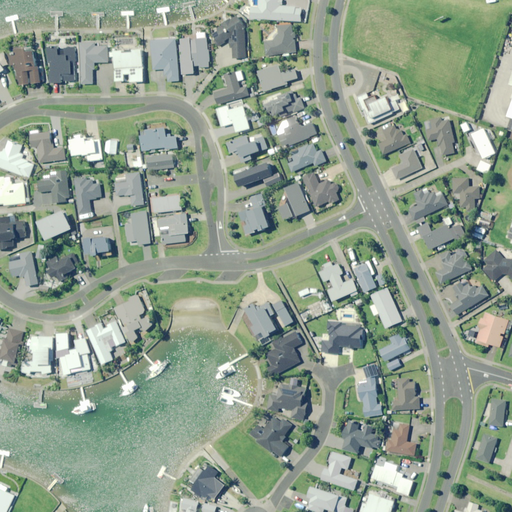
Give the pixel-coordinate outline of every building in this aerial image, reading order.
[(285,0),(259,0),(260,7),(253,6),(252,19),(303,21),(304,7),(285,6),(285,0)] [(216,40),(219,47),(226,43),(225,41),(231,38),(232,49),(234,49),(234,59),(247,58),(246,27),(240,15),(223,24),(224,26),(218,29),(219,32),(214,34),(216,38),(217,39),(216,40)] [(294,32),(294,25),(279,26),(281,39),(266,41),(267,56),(299,52),(296,32),(294,32)] [(211,67),(210,38),(182,39),(183,74),(196,74),(195,66),(201,66),(201,67),(211,67)] [(180,81),(177,39),(153,40),(155,70),(165,69),(166,76),(169,75),(169,82),(180,81)] [(97,46),(97,42),(83,43),(83,84),(95,84),(95,69),(96,69),(96,62),(110,62),(110,46),(97,46)] [(76,64),(78,64),(77,47),(67,47),(68,55),(61,56),(61,46),(50,47),(51,83),(64,83),(63,74),(67,74),(67,83),(79,82),(78,68),(76,68),(76,64)] [(30,52),(30,47),(19,49),(20,54),(12,55),(13,65),(16,65),(18,79),(22,78),(23,85),(44,82),(42,66),(40,67),(38,51),(30,52)] [(117,81),(127,81),(127,75),(132,74),(132,81),(133,81),(133,82),(145,82),(144,49),(134,49),(134,53),(126,53),(126,49),(116,49),(117,81)] [(283,73),(281,65),(259,72),(265,92),(289,84),(288,82),(300,78),(297,69),(283,73)] [(219,105),(243,99),(250,97),(248,87),(241,88),(237,72),(226,75),(230,89),(216,92),(219,105)] [(288,112),(288,113),(294,111),(294,113),(306,109),(302,98),(299,99),(296,90),(280,96),(282,99),(265,105),(268,113),(273,112),(275,116),(288,112)] [(358,97),(365,115),(369,125),(402,112),(395,95),(373,104),(376,111),(371,113),(366,100),(371,98),(369,92),(358,97)] [(243,99),(219,105),(220,108),(217,108),(222,127),(236,123),(238,132),(251,129),(243,99)] [(411,111),(406,101),(401,104),(406,114),(411,111)] [(260,119),(258,112),(251,114),(253,121),(260,119)] [(304,127),(298,116),(283,122),(287,132),(280,135),(286,148),(319,133),(314,123),(304,127)] [(442,122),(442,118),(431,120),(433,129),(427,130),(430,141),(439,139),(440,146),(442,145),(444,155),(456,153),(454,142),(456,142),(452,120),(442,122)] [(471,130),(468,122),(462,125),(465,132),(471,130)] [(398,130),(396,125),(384,130),(388,140),(380,144),(385,155),(412,142),(409,134),(404,136),(401,129),(398,130)] [(169,137),(167,127),(148,130),(148,135),(141,136),(143,151),(167,147),(167,150),(180,148),(178,135),(169,137)] [(497,153),(485,129),(473,134),(485,159),(497,153)] [(30,148),(34,147),(34,148),(39,147),(41,163),(67,160),(66,147),(55,149),(52,132),(28,135),(30,148)] [(232,153),(236,152),(237,155),(241,154),(244,163),(254,159),(252,154),(270,148),(266,137),(251,142),(249,135),(228,142),(232,153)] [(72,140),(73,150),(74,150),(75,156),(84,155),(84,156),(89,155),(90,161),(104,160),(102,139),(90,140),(89,138),(72,140)] [(111,139),(110,142),(108,142),(106,151),(110,152),(110,153),(117,154),(118,147),(118,140),(111,139)] [(23,146),(9,140),(5,152),(3,151),(0,158),(0,166),(30,178),(35,165),(29,162),(29,161),(23,159),(25,155),(21,153),(23,146)] [(318,152),(314,143),(300,149),(301,153),(293,156),(295,161),(290,164),(293,172),(315,163),(316,166),(328,161),(323,150),(318,152)] [(423,168),(418,159),(422,157),(417,146),(400,154),(404,163),(405,164),(393,169),(398,180),(423,168)] [(280,153),(277,147),(269,150),(271,156),(280,153)] [(176,167),(174,154),(149,157),(151,171),(176,167)] [(143,167),(142,157),(133,158),(134,167),(143,167)] [(492,165),(483,160),(478,169),(488,174),(492,165)] [(275,175),(270,163),(238,175),(243,188),(266,179),(269,186),(284,181),(281,172),(275,175)] [(72,198),(68,170),(59,171),(60,176),(52,177),(52,179),(40,181),(41,192),(53,191),(55,203),(67,202),(67,198),(72,198)] [(146,206),(142,172),(127,174),(128,182),(117,184),(119,196),(133,195),(134,207),(146,206)] [(338,181),(333,183),(332,182),(327,180),(320,183),(315,172),(304,177),(317,207),(330,202),(331,204),(341,200),(337,193),(342,191),(338,181)] [(13,184),(12,177),(0,177),(0,204),(5,204),(6,205),(27,203),(26,197),(30,196),(29,191),(26,192),(25,183),(13,184)] [(91,201),(99,200),(98,198),(104,197),(102,184),(94,185),(94,179),(88,180),(88,177),(76,179),(81,214),(93,213),(91,201)] [(470,187),(469,177),(453,178),(454,194),(461,194),(461,207),(467,207),(467,212),(476,212),(476,207),(476,199),(482,198),(481,186),(470,187)] [(311,211),(300,183),(286,188),(292,203),(297,216),(311,211)] [(443,184),(438,187),(440,192),(446,190),(443,184)] [(425,194),(423,190),(415,193),(420,205),(410,209),(415,220),(449,205),(444,194),(438,197),(435,190),(425,194)] [(249,235),(256,233),(255,231),(260,229),(261,231),(272,227),(269,219),(271,218),(267,205),(268,205),(264,193),(251,198),(255,208),(241,213),(249,235)] [(156,213),(183,210),(181,196),(155,199),(156,213)] [(297,216),(292,203),(280,207),(285,221),(297,216)] [(74,229),(66,210),(38,222),(42,231),(44,230),(48,240),(74,229)] [(129,234),(130,242),(140,241),(141,245),(152,243),(149,222),(156,221),(155,216),(148,217),(148,212),(134,214),(136,223),(127,225),(127,226),(125,226),(126,235),(129,234)] [(493,216),(482,212),(480,216),(492,220),(493,216)] [(159,217),(161,229),(163,229),(165,244),(187,242),(186,234),(190,233),(188,214),(183,214),(159,217)] [(28,236),(26,225),(26,221),(12,223),(11,217),(0,218),(0,249),(9,249),(9,247),(15,247),(14,239),(28,237),(28,236)] [(453,223),(451,217),(445,219),(447,226),(453,223)] [(463,224),(450,230),(449,226),(447,227),(446,225),(434,231),(429,223),(419,228),(424,238),(425,238),(431,250),(455,239),(456,238),(459,243),(470,237),(463,224)] [(486,237),(476,236),(475,249),(485,249),(486,237)] [(100,252),(105,252),(105,256),(113,255),(112,251),(111,237),(86,239),(87,254),(95,254),(95,256),(101,255),(100,252)] [(468,256),(463,246),(458,248),(450,252),(441,256),(447,268),(437,273),(442,284),(474,269),(470,262),(467,263),(464,257),(468,256)] [(511,259),(505,259),(498,250),(485,261),(489,266),(484,269),(495,282),(504,274),(509,274),(511,277),(511,259)] [(39,285),(33,251),(21,253),(21,255),(11,257),(15,277),(26,275),(28,286),(39,285)] [(82,267),(75,253),(60,261),(58,257),(48,262),(56,278),(59,276),(62,282),(70,278),(68,274),(82,267)] [(353,297),(359,294),(358,291),(359,291),(354,279),(344,283),(340,275),(344,273),(340,264),(334,267),(332,262),(325,265),(327,270),(322,272),(326,282),(331,279),(335,288),(330,290),(335,302),(352,294),(353,297)] [(376,274),(370,262),(355,269),(366,293),(378,287),(373,275),(376,274)] [(385,272),(378,276),(379,280),(378,281),(381,286),(389,283),(385,272)] [(465,287),(462,283),(454,288),(461,299),(452,305),(458,315),(491,295),(484,285),(478,289),(473,282),(465,287)] [(403,321),(389,288),(372,296),(376,304),(371,306),(375,316),(380,313),(387,328),(403,321)] [(315,295),(313,290),(304,294),(306,299),(315,295)] [(154,325),(140,294),(131,298),(133,301),(116,308),(121,319),(121,318),(132,342),(140,339),(136,331),(141,329),(147,331),(154,325)] [(328,299),(319,303),(324,314),(333,310),(328,299)] [(295,322),(283,300),(276,305),(288,326),(295,322)] [(276,314),(270,302),(258,309),(256,304),(247,310),(256,326),(253,327),(260,341),(279,330),(271,316),(276,314)] [(310,310),(314,319),(324,314),(319,303),(309,307),(310,310)] [(314,319),(310,310),(299,314),(303,323),(314,319)] [(510,320),(487,313),(485,318),(483,318),(480,328),(475,342),(489,347),(490,344),(501,347),(510,320)] [(127,342),(117,321),(108,325),(109,327),(105,329),(102,324),(87,331),(103,365),(114,360),(111,352),(114,350),(109,341),(114,338),(118,346),(127,342)] [(343,322),(329,322),(329,331),(330,331),(330,341),(324,341),(323,354),(340,354),(340,346),(351,347),(350,350),(356,350),(356,349),(363,349),(363,345),(364,330),(362,330),(362,327),(343,326),(343,322)] [(25,332),(11,328),(8,338),(6,337),(3,350),(0,349),(0,361),(0,364),(9,366),(10,361),(18,363),(25,332)] [(304,343),(298,331),(283,339),(283,338),(273,343),(277,350),(267,355),(273,366),(271,367),(276,376),(302,362),(295,348),(304,343)] [(387,361),(404,353),(405,355),(413,351),(412,349),(407,338),(403,339),(401,334),(391,338),(394,344),(382,350),(387,361)] [(36,353),(36,362),(29,361),(29,360),(23,360),(23,372),(32,374),(32,371),(44,372),(44,375),(53,372),(53,361),(54,361),(55,337),(28,336),(25,350),(30,351),(30,353),(36,353)] [(62,358),(65,375),(74,373),(73,373),(84,371),(92,370),(89,352),(82,353),(82,352),(67,355),(68,357),(62,358)] [(403,365),(400,359),(388,364),(391,371),(403,365)] [(379,376),(377,365),(366,366),(368,384),(359,385),(362,401),(364,401),(367,417),(384,415),(382,404),(378,405),(377,397),(379,396),(376,376),(379,376)] [(396,398),(396,401),(393,401),(393,411),(422,409),(421,400),(419,400),(417,383),(411,383),(411,378),(399,379),(400,398),(396,398)] [(290,384),(290,386),(282,384),(279,394),(272,392),(268,409),(280,412),(281,408),(294,411),(293,418),(306,421),(310,404),(305,402),(308,389),(290,384)] [(508,401),(493,399),(490,426),(505,428),(508,401)] [(282,423),(274,417),(265,430),(259,425),(252,435),(259,440),(257,442),(272,453),(273,451),(282,458),(291,446),(283,440),(294,425),(285,419),(282,423)] [(375,447),(380,449),(384,437),(379,436),(372,434),(374,426),(367,424),(365,432),(359,430),(361,424),(350,421),(344,440),(347,441),(344,449),(360,454),(362,446),(374,449),(375,447)] [(411,425),(396,423),(393,440),(390,439),(388,451),(416,456),(418,444),(409,442),(411,425)] [(491,464),(495,453),(496,453),(498,449),(496,449),(499,439),(486,434),(477,459),(491,464)] [(353,458),(335,452),(329,469),(326,468),(322,480),(355,491),(359,480),(340,474),(343,467),(349,469),(353,458)] [(405,474),(378,465),(373,479),(400,488),(398,492),(410,496),(415,481),(403,478),(405,474)] [(220,473),(211,466),(206,472),(201,468),(192,481),(198,484),(193,491),(201,497),(202,495),(206,499),(209,495),(217,500),(227,486),(216,478),(220,473)] [(8,487),(1,484),(0,486),(0,511),(8,511),(16,496),(6,491),(8,487)] [(348,498),(314,487),(311,497),(313,498),(310,509),(318,511),(324,511),(325,508),(337,511),(345,511),(347,506),(346,506),(348,498)] [(392,511),(396,502),(372,494),(369,504),(365,503),(361,511),(392,511)] [(197,511),(198,511),(200,502),(186,498),(184,507),(188,509),(187,511),(197,511)] [(483,511),(478,510),(480,505),(470,502),(468,509),(467,508),(465,511),(461,511),(456,510),(455,511),(483,511)] [(216,511),(218,507),(206,503),(203,511),(216,511)]
